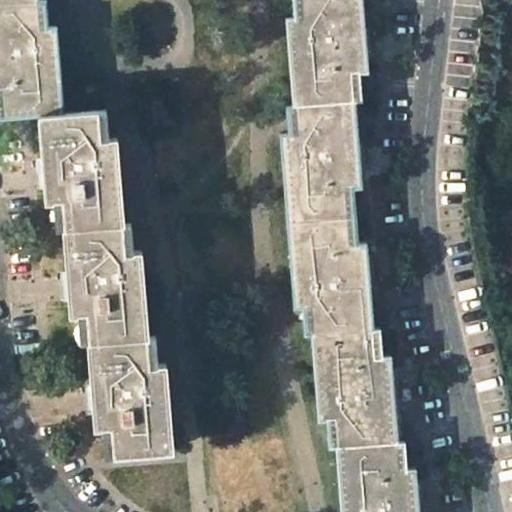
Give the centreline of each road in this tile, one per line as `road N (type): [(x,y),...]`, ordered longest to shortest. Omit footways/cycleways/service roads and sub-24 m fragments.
road 1 (residential): [(441,0),(428,87),(427,231),(460,358),(486,511)]
road 2 (residential): [(83,511),(0,354)]
